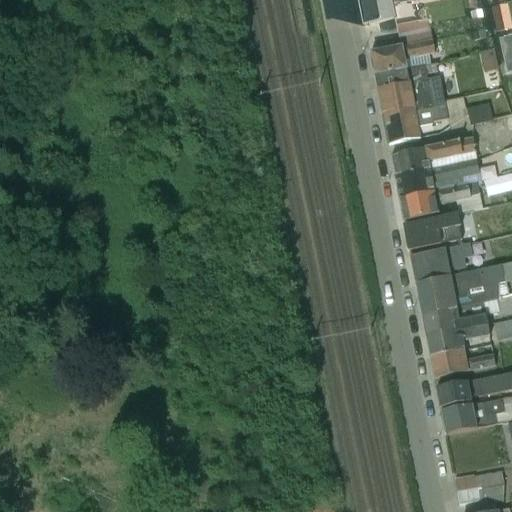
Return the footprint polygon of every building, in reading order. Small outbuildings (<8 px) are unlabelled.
[(353,0),(358,28),(393,22),(389,0),(353,0)] [(365,78),(401,72),(397,47),(361,52),(365,78)] [(368,90),(374,118),(410,111),(403,83),(368,90)] [(481,110),(487,130),(507,124),(502,104),(481,110)] [(380,147),(416,139),(410,111),(374,118),(380,147)] [(383,157),(387,180),(423,173),(418,150),(383,157)] [(511,154),(497,159),(502,179),(511,176),(511,154)] [(391,200),(427,194),(423,173),(387,180),(391,200)] [(396,223),(431,216),(427,194),(391,200),(396,223)] [(402,253),(438,247),(434,222),(398,228),(402,253)] [(485,257),(502,257),(502,244),(485,245),(485,257)] [(407,285),(445,278),(440,251),(402,258),(407,285)] [(407,285),(413,319),(451,311),(445,278),(407,285)] [(417,339),(455,331),(451,311),(413,319),(417,339)] [(417,339),(421,360),(460,352),(455,331),(417,339)] [(426,383),(464,375),(460,352),(421,360),(426,383)] [(432,410),(464,403),(460,385),(428,391),(432,410)] [(436,436),(469,430),(465,409),(432,416),(436,436)] [(509,465),(511,464),(511,425),(501,428),(509,465)] [(511,477),(470,476),(468,503),(511,504),(511,477)]
